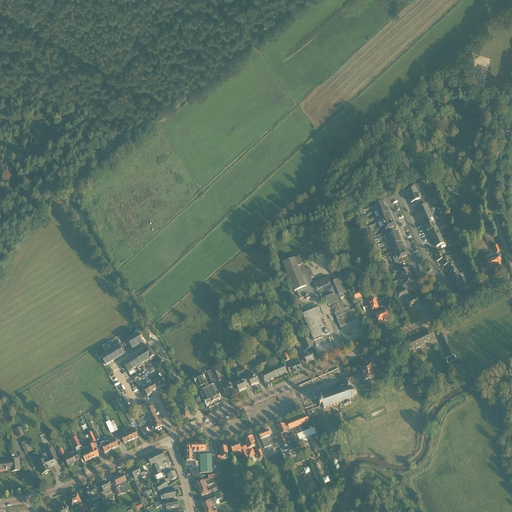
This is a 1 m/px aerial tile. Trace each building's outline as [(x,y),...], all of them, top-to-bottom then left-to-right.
[(411,191),(406,193),(408,199),(420,194),(416,185),(410,188),(411,191)] [(420,194),(408,199),(409,200),(411,204),(412,204),(416,202),(418,205),(425,201),(426,201),(424,198),(422,199),(420,194)] [(375,206),(377,211),(384,208),(382,203),(375,206)] [(418,209),(417,210),(419,215),(430,211),(430,210),(427,205),(426,203),(421,205),(423,207),(421,208),(418,209)] [(387,213),(384,208),(377,211),(379,216),(386,213),(386,214),(387,213)] [(419,215),(421,219),(432,215),(433,214),(431,210),(430,210),(430,211),(419,215)] [(388,218),(386,214),(386,213),(379,216),(379,217),(381,222),(388,218)] [(432,215),(421,219),(423,223),(433,219),(433,218),(432,215)] [(391,224),(391,223),(388,218),(381,222),(383,227),(391,224)] [(433,219),(423,223),(425,227),(434,223),(434,224),(435,223),(433,219)] [(491,249),(492,248),(496,258),(494,259),(493,257),(490,258),(489,256),(485,258),(487,261),(486,261),(488,266),(490,270),(496,268),(496,269),(501,267),(499,262),(500,262),(498,257),(501,256),(497,246),(495,241),(494,241),(486,221),(485,222),(484,219),(482,220),(483,223),(479,225),(487,244),(489,244),(491,249)] [(394,228),(393,225),(392,223),(391,223),(391,224),(383,227),(385,232),(394,228)] [(434,223),(425,227),(425,229),(427,232),(429,232),(428,232),(436,228),(434,224),(434,223)] [(461,232),(458,225),(455,226),(454,224),(452,225),(456,234),(461,232)] [(436,228),(428,232),(429,232),(430,236),(439,232),(440,231),(438,227),(436,228)] [(387,235),(390,241),(397,237),(395,232),(387,235)] [(439,232),(430,236),(432,238),(432,240),(440,236),(441,236),(439,232)] [(400,243),(397,237),(390,241),(392,246),(399,243),(400,243)] [(442,240),(434,244),(436,248),(446,244),(444,239),(442,240)] [(401,248),(399,243),(392,246),(391,246),(394,251),(401,248)] [(404,253),(401,248),(394,251),(396,256),(404,253)] [(396,256),(393,258),(395,262),(398,261),(402,259),(407,257),(405,254),(405,252),(404,253),(396,256)] [(442,252),(438,254),(434,256),(437,262),(440,261),(445,258),(442,252)] [(340,327),(340,328),(358,320),(357,320),(353,311),(350,312),(348,308),(345,309),(340,299),(345,297),(344,294),(346,294),(340,279),(338,280),(336,276),(331,278),(331,279),(328,280),(327,278),(313,284),(311,279),(313,278),(310,269),(305,270),(300,257),(289,261),(287,259),(281,261),(294,292),(296,291),(299,299),(305,297),(306,300),(310,299),(309,297),(313,295),(319,292),(324,305),(327,304),(328,306),(335,303),(337,306),(336,307),(337,309),(338,309),(339,312),(334,314),(336,318),(340,327)] [(452,263),(449,257),(445,258),(440,261),(443,267),(445,266),(452,263)] [(457,268),(454,262),(452,263),(445,266),(448,272),(457,268)] [(409,268),(404,270),(400,272),(399,269),(393,272),(394,275),(397,274),(399,277),(401,276),(403,279),(412,275),(409,268)] [(459,275),(457,268),(448,272),(451,278),(459,275)] [(414,281),(412,275),(403,279),(404,282),(401,283),(404,289),(411,285),(410,283),(414,281)] [(462,281),(459,275),(451,278),(454,285),(462,281)] [(465,287),(463,283),(462,281),(454,285),(456,291),(465,287)] [(356,286),(349,290),(354,300),(361,297),(359,291),(358,291),(356,286)] [(406,290),(396,294),(399,299),(408,294),(406,290)] [(416,296),(411,298),(412,299),(406,302),(410,311),(421,307),(416,296)] [(374,299),(367,301),(368,302),(372,312),(374,316),(375,315),(377,319),(379,324),(389,319),(387,315),(385,311),(383,306),(378,309),(374,298),(374,299)] [(302,314),(306,324),(307,323),(308,326),(307,327),(313,342),(322,338),(321,335),(324,334),(324,335),(326,336),(327,336),(328,335),(329,334),(329,333),(329,332),(329,331),(328,330),(327,330),(326,330),(322,320),(321,317),(323,316),(320,307),(302,314)] [(137,335),(132,338),(137,347),(138,346),(139,347),(141,345),(141,344),(142,344),(139,338),(141,336),(138,330),(135,332),(137,335)] [(435,339),(433,336),(431,331),(406,344),(409,351),(415,348),(415,349),(435,339)] [(452,351),(447,340),(445,336),(439,339),(446,354),(452,351)] [(126,338),(123,340),(126,345),(129,344),(132,350),(132,349),(137,347),(132,338),(127,341),(126,338)] [(118,347),(113,350),(119,358),(123,355),(123,356),(124,355),(123,354),(121,351),(124,350),(120,344),(117,346),(118,347)] [(307,356),(304,357),(304,359),(306,363),(313,360),(312,358),(314,357),(310,349),(313,348),(311,344),(304,348),(307,352),(306,353),(307,356)] [(149,348),(144,351),(149,360),(154,357),(153,354),(152,351),(151,351),(149,349),(149,348)] [(113,349),(109,351),(115,361),(119,358),(113,350),(113,349)] [(290,360),(287,354),(285,350),(280,352),(282,356),(285,363),(290,360)] [(109,351),(105,353),(111,363),(115,361),(109,351)] [(144,351),(140,354),(145,363),(149,360),(144,351)] [(98,357),(103,366),(105,365),(106,366),(111,363),(105,353),(98,357)] [(135,356),(135,357),(136,358),(140,365),(143,364),(145,363),(140,354),(136,356),(135,356)] [(268,365),(267,362),(265,359),(264,357),(252,363),(256,370),(268,365)] [(136,358),(132,360),(137,368),(140,365),(136,358)] [(132,360),(128,362),(133,370),(137,368),(132,360)] [(124,365),(123,365),(128,373),(128,372),(133,370),(128,362),(124,365)] [(302,370),(300,365),(299,363),(287,368),(289,372),(293,370),(294,373),(302,370)] [(287,373),(285,368),(283,366),(275,369),(274,368),(260,374),(264,383),(287,373)] [(372,367),(371,366),(370,366),(360,369),(361,371),(357,372),(358,376),(356,377),(357,379),(358,381),(364,379),(364,381),(375,377),(374,376),(375,376),(374,374),(373,374),(372,370),(372,369),(372,367)] [(244,376),(240,368),(235,371),(239,379),(244,376)] [(217,372),(216,370),(212,371),(212,372),(216,382),(217,383),(221,381),(217,372)] [(216,382),(212,372),(211,371),(207,373),(212,384),(216,382)] [(258,383),(256,379),(255,376),(255,377),(253,373),(248,376),(249,376),(244,378),(247,385),(250,384),(251,386),(258,383)] [(202,375),(194,379),(193,380),(195,386),(196,385),(198,390),(199,390),(200,393),(199,393),(200,394),(203,401),(206,407),(210,405),(216,402),(220,400),(221,400),(218,394),(214,387),(214,386),(209,389),(207,386),(205,381),(202,375)] [(154,381),(152,382),(156,390),(161,387),(157,381),(156,380),(155,377),(154,378),(153,380),(154,381)] [(353,389),(352,386),(351,381),(357,379),(356,377),(343,381),(345,386),(338,389),(339,391),(336,392),(336,393),(335,393),(335,394),(320,399),(319,400),(318,401),(319,402),(320,403),(318,403),(319,407),(320,407),(321,408),(322,408),(322,407),(323,410),(324,410),(324,409),(327,408),(327,409),(327,408),(330,407),(330,408),(330,407),(333,406),(333,407),(333,406),(336,405),(337,405),(339,404),(340,404),(340,405),(341,405),(341,406),(343,405),(344,406),(349,404),(349,405),(350,404),(351,403),(350,400),(352,399),(351,397),(354,396),(355,397),(355,396),(356,394),(355,392),(356,391),(355,391),(353,390),(353,389)] [(157,381),(161,387),(161,388),(166,385),(163,381),(162,378),(157,381)] [(245,386),(247,385),(244,378),(240,380),(241,383),(236,385),(239,392),(246,389),(245,386)] [(233,386),(231,382),(230,380),(225,382),(227,387),(223,389),(226,396),(233,393),(230,387),(233,386)] [(156,390),(152,382),(147,385),(147,387),(148,386),(152,392),(156,390)] [(148,386),(147,387),(143,389),(147,396),(152,393),(152,392),(148,386)] [(145,410),(147,415),(154,412),(155,412),(153,407),(145,410)] [(156,417),(154,412),(147,415),(146,416),(149,421),(156,417)] [(126,415),(131,425),(135,423),(130,413),(126,415)] [(344,422),(341,413),(336,415),(339,424),(344,422)] [(320,445),(311,423),(310,418),(307,419),(306,416),(287,424),(286,421),(283,423),(284,425),(277,427),(279,432),(277,433),(284,451),(289,450),(289,451),(294,449),(292,443),(291,444),(290,441),(296,439),(295,436),(297,435),(299,441),(310,436),(315,448),(320,445)] [(158,422),(156,417),(149,421),(151,426),(152,425),(158,422)] [(114,432),(112,426),(110,421),(106,423),(111,434),(114,432)] [(160,421),(158,422),(152,425),(151,426),(150,426),(152,431),(162,427),(160,421)] [(14,431),(18,438),(24,436),(21,428),(14,431)] [(138,438),(134,429),(132,430),(132,431),(127,433),(131,441),(138,438)] [(96,431),(95,432),(92,433),(96,442),(99,440),(100,440),(96,431)] [(259,435),(261,439),(261,440),(264,449),(278,443),(275,437),(271,439),(268,431),(259,435)] [(131,441),(127,433),(123,435),(122,434),(120,435),(124,444),(131,441)] [(69,436),(75,449),(81,447),(74,434),(69,436)] [(253,443),(254,442),(252,437),(244,440),(246,444),(243,445),(246,453),(247,457),(249,456),(251,455),(252,453),(251,451),(251,450),(252,450),(251,448),(255,447),(253,443)] [(111,450),(108,442),(106,438),(102,440),(103,443),(100,445),(104,453),(111,450)] [(118,447),(116,442),(114,438),(112,439),(112,440),(108,442),(111,450),(118,447)] [(22,447),(25,454),(33,451),(30,443),(27,444),(28,444),(27,442),(26,440),(20,443),(22,447)] [(246,453),(243,445),(239,447),(238,443),(230,446),(233,454),(237,452),(238,455),(241,454),(244,460),(245,460),(246,463),(249,462),(247,457),(246,453)] [(206,444),(198,444),(199,453),(199,456),(200,456),(200,474),(212,474),(212,461),(218,460),(217,456),(206,456),(206,444)] [(94,445),(87,448),(87,449),(88,451),(92,459),(99,456),(97,451),(95,448),(95,447),(94,445)] [(192,453),(191,445),(186,445),(186,450),(184,450),(185,457),(186,457),(186,462),(192,462),(192,469),(190,470),(194,479),(200,477),(197,467),(195,462),(193,453),(192,453)] [(45,460),(36,464),(39,470),(40,470),(42,475),(45,474),(45,475),(48,473),(47,472),(50,471),(49,468),(50,467),(49,466),(51,466),(52,466),(59,463),(57,458),(54,453),(51,447),(45,450),(46,454),(49,459),(45,461),(45,460)] [(220,449),(220,450),(221,455),(217,456),(218,460),(218,461),(222,461),(221,459),(229,457),(226,447),(220,449)] [(92,459),(88,451),(84,453),(83,452),(81,454),(85,462),(92,459)] [(67,456),(64,457),(65,460),(66,462),(68,467),(73,465),(75,464),(76,463),(75,462),(79,460),(77,455),(75,452),(67,456)] [(162,452),(147,459),(148,459),(150,464),(152,468),(151,468),(155,477),(157,476),(161,474),(159,468),(163,466),(162,465),(167,463),(165,460),(162,452)] [(150,464),(148,459),(140,462),(143,468),(150,464)] [(0,471),(7,470),(7,469),(11,468),(11,473),(20,471),(19,466),(19,460),(7,462),(7,461),(3,461),(3,462),(0,462),(0,471)] [(144,474),(143,471),(142,470),(139,471),(138,469),(137,469),(137,468),(134,470),(131,472),(135,481),(138,480),(139,482),(146,478),(144,474)] [(174,472),(170,474),(167,475),(170,481),(173,480),(177,478),(174,472)] [(127,485),(125,480),(123,476),(114,480),(118,488),(114,490),(117,496),(122,494),(120,490),(122,489),(121,488),(127,485)] [(201,481),(196,483),(199,490),(205,487),(209,486),(207,479),(203,480),(201,481)] [(163,490),(169,486),(165,481),(155,487),(159,493),(160,492),(163,490)] [(110,489),(109,487),(107,483),(101,486),(103,490),(98,492),(101,498),(104,505),(108,503),(105,496),(107,495),(106,491),(110,489)] [(212,493),(211,489),(207,491),(205,487),(199,490),(201,497),(212,493)] [(101,498),(98,492),(96,494),(95,493),(96,492),(94,488),(92,488),(91,488),(90,489),(89,489),(90,490),(89,490),(89,489),(86,490),(88,497),(84,499),(87,504),(86,504),(90,511),(95,511),(95,510),(96,510),(95,507),(94,508),(93,506),(95,505),(93,501),(94,501),(93,497),(96,496),(97,499),(101,498)] [(163,493),(163,490),(160,492),(160,496),(164,496),(164,500),(173,498),(176,498),(175,491),(163,493)] [(84,508),(83,505),(81,500),(80,501),(78,496),(73,499),(72,498),(69,500),(72,507),(73,510),(79,508),(80,511),(87,511),(86,507),(84,508)] [(173,499),(173,498),(164,500),(161,501),(154,505),(156,509),(162,506),(165,505),(166,510),(178,508),(177,501),(171,502),(171,499),(173,499)] [(216,505),(214,498),(208,501),(201,503),(204,510),(210,507),(217,505),(216,505)]
